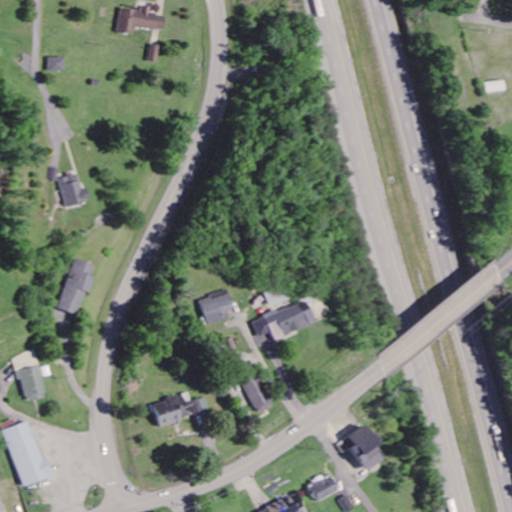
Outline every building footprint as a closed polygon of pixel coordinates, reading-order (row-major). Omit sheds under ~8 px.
[(163,31),(165,17),(151,15),(152,8),(142,7),(141,12),(122,10),(119,34),(134,36),(135,28),(163,31)] [(161,47),(152,45),(149,61),(158,63),(161,47)] [(67,58),(50,59),(50,73),(67,72),(67,58)] [(505,92),(504,82),(484,84),(485,94),(505,92)] [(77,175),(60,179),(66,208),(89,203),(86,190),(81,190),(77,175)] [(95,266),(75,258),(57,309),(77,316),(95,266)] [(233,308),(231,292),(200,296),(204,323),(228,320),(226,309),(233,308)] [(251,321),(258,337),(270,332),(273,339),(315,322),(309,308),(300,311),(297,304),(278,312),(277,310),(251,321)] [(26,402),(47,397),(39,366),(19,371),(26,402)] [(241,380),(257,414),(274,406),(257,372),(241,380)] [(160,427),(193,417),(192,415),(209,410),(205,398),(191,402),(189,393),(153,404),(160,427)] [(41,458),(30,422),(3,430),(21,487),(53,477),(46,456),(41,458)] [(382,459),(362,426),(343,437),(363,471),(382,459)] [(328,474),(308,486),(318,502),(338,490),(328,474)] [(339,500),(345,511),(347,511),(354,508),(347,495),(339,500)] [(305,511),(300,501),(294,504),(291,497),(259,511),(258,511),(305,511)]
